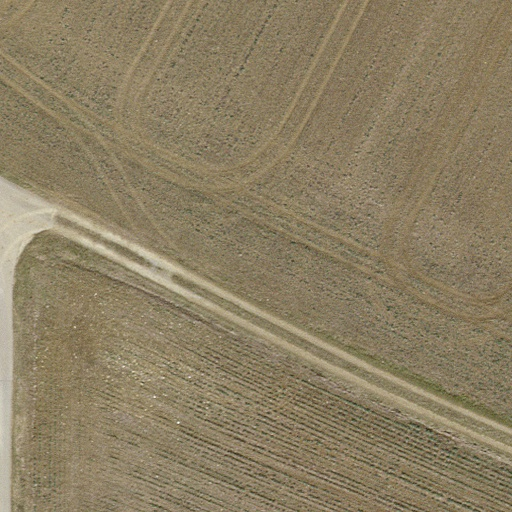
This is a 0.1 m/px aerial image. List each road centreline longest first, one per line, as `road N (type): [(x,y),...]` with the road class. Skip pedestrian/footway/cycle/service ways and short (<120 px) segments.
road 1 (track): [(0,192),(511,445)]
road 2 (track): [(3,511),(0,243)]
